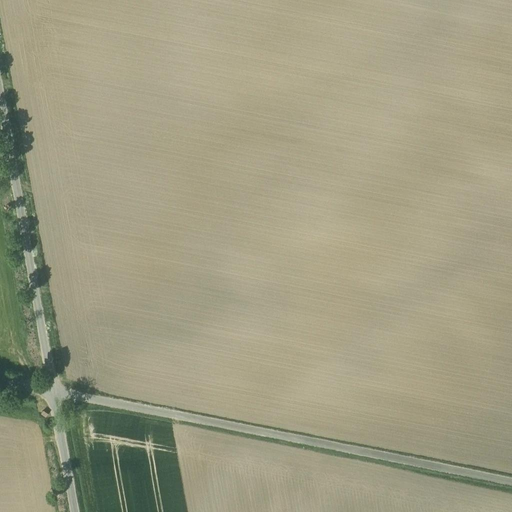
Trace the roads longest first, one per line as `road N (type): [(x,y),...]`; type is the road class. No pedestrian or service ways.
road 1 (unclassified): [(55,390),(511,483)]
road 2 (unclassified): [(0,92),(55,390)]
road 3 (unclassified): [(55,390),(75,511)]
